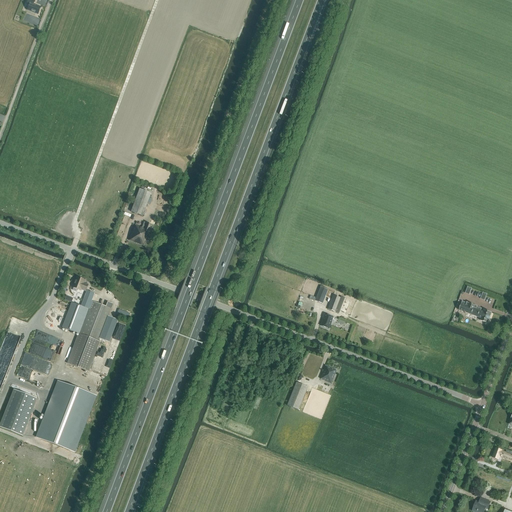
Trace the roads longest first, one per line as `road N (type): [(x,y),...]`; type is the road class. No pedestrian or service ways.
road 1 (motorway): [(300,0),(106,511)]
road 2 (motorway): [(128,511),(320,0)]
road 3 (unclassified): [(482,405),(0,223)]
road 4 (unclassified): [(0,136),(51,0)]
